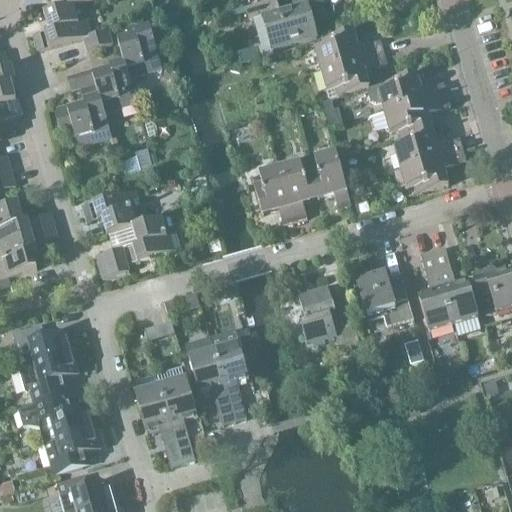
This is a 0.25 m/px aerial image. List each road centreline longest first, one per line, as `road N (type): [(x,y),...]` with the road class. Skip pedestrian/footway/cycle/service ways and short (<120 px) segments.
road 1 (residential): [(96,311),(507,189)]
road 2 (residential): [(96,311),(5,0)]
road 3 (residential): [(507,189),(453,0)]
road 4 (residential): [(147,490),(96,311)]
